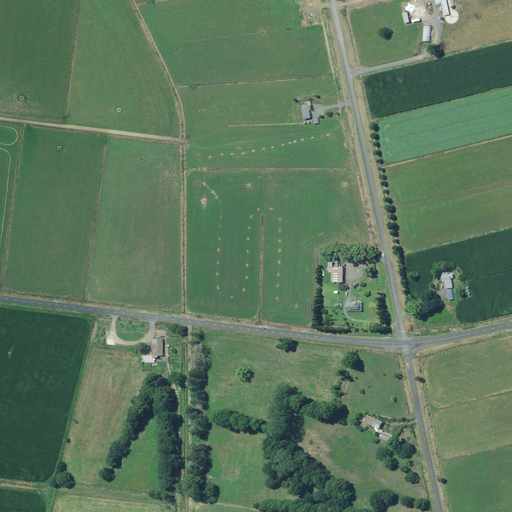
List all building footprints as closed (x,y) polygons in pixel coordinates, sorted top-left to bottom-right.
[(444,4),(446,16),(452,15),(448,0),(437,0),(439,5),(444,4)] [(306,119),(313,118),(311,112),(314,111),(313,105),(304,106),(306,119)] [(346,283),(347,263),(332,262),(331,272),(335,273),(335,282),(346,283)] [(456,278),(455,272),(448,273),(448,274),(443,275),(444,282),(446,282),(447,289),(454,288),(453,278),(456,278)] [(364,311),(364,301),(358,301),(358,303),(349,303),(349,311),(364,311)] [(386,422),(371,415),(370,418),(368,417),(366,421),(382,429),(386,422)] [(394,436),(385,432),(383,438),(391,442),(394,436)]
